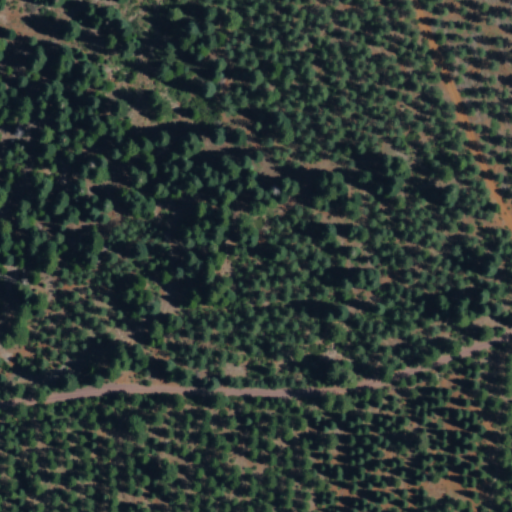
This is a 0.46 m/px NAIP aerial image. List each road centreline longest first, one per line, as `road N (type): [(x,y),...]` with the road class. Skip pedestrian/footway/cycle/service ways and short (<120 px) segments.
road 1 (track): [(511,323),(344,391),(149,425),(0,414)]
road 2 (track): [(439,0),(511,227)]
